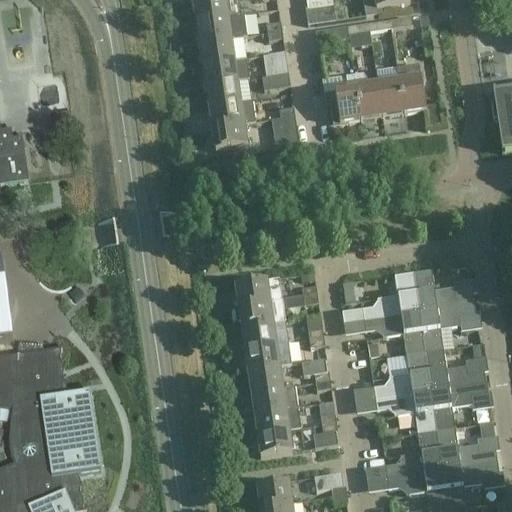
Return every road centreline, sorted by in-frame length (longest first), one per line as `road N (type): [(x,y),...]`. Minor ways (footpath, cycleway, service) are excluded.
road 1 (tertiary): [(182,511),(106,0)]
road 2 (residential): [(360,511),(324,272),(483,248)]
road 3 (residential): [(511,453),(483,248)]
road 4 (residential): [(317,182),(290,0)]
